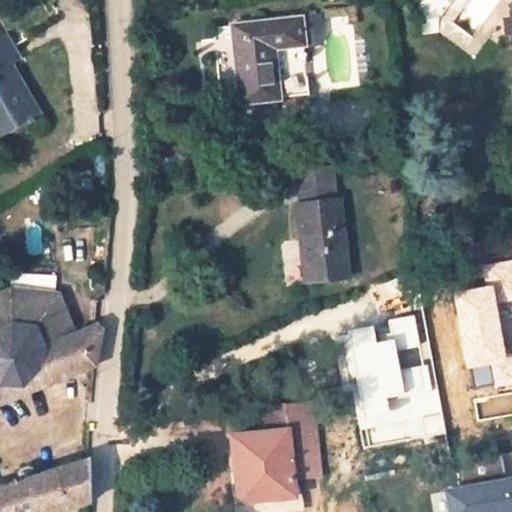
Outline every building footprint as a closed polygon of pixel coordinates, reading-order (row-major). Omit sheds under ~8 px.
[(279,97),(274,48),(305,45),(302,19),(235,26),(243,102),(279,97)] [(0,37),(0,135),(38,114),(9,67),(17,62),(2,36),(0,37)] [(315,168),(317,188),(335,185),(333,166),(315,168)] [(336,201),(335,185),(317,188),(315,168),(298,170),(302,203),(336,201)] [(75,198),(95,198),(95,179),(74,180),(75,198)] [(301,250),(308,249),(311,280),(349,276),(340,200),(336,201),(302,203),(297,204),(301,250)] [(304,281),(311,280),(308,249),(301,250),(304,281)] [(0,291),(0,403),(91,366),(98,324),(95,325),(73,334),(55,293),(7,288),(0,291)] [(310,428),(289,430),(294,481),(317,479),(310,428)] [(232,436),(239,501),(296,495),(294,481),(289,430),(232,436)] [(0,511),(47,511),(85,500),(85,459),(35,476),(33,469),(26,467),(22,469),(20,472),(22,480),(0,487),(0,511)]
